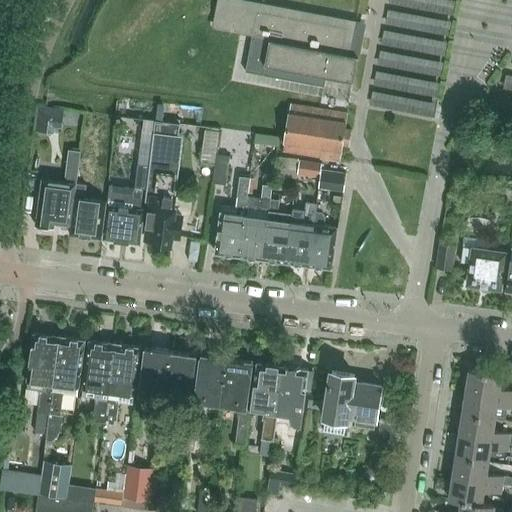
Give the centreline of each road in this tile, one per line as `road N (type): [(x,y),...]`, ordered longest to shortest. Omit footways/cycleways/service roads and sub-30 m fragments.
road 1 (unclassified): [(435,328),(17,275)]
road 2 (residential): [(408,511),(435,328)]
